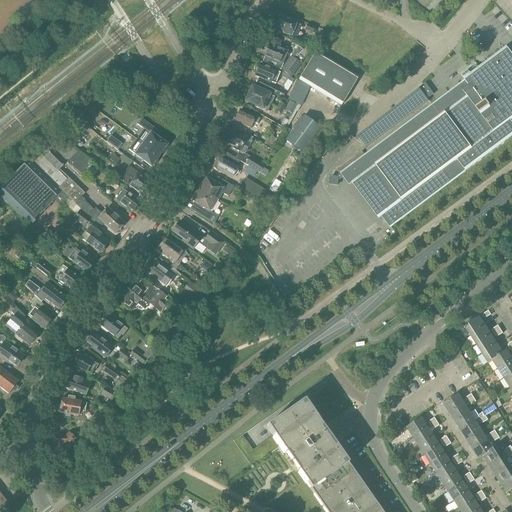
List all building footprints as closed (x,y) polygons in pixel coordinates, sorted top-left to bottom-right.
[(275,29),(289,35),(288,38),(294,41),(296,36),(300,26),(295,24),(296,22),(289,20),(289,21),(280,17),(275,29)] [(307,25),(305,31),(312,34),(314,28),(307,25)] [(268,46),(264,57),(282,65),(288,52),(284,50),(278,48),(280,42),(272,39),(269,46),(268,46)] [(299,55),(304,59),(311,51),(306,47),(299,55)] [(378,220),(382,218),(390,228),(511,137),(511,124),(511,122),(511,121),(511,56),(506,48),(495,57),(470,75),(470,74),(468,71),(461,76),(466,83),(461,87),(460,85),(335,178),(330,178),(329,185),(337,186),(338,182),(343,178),(349,185),(351,183),(378,220)] [(315,52),(298,80),(341,107),(358,78),(315,52)] [(290,57),(280,71),(290,78),(300,65),(290,57)] [(259,65),(255,77),(263,80),(264,82),(267,83),(269,82),(270,83),(275,85),(280,73),(274,71),(259,65)] [(420,90),(427,99),(433,95),(425,84),(419,89),(420,90)] [(249,89),(247,94),(270,104),(273,98),(268,96),(269,95),(252,88),(251,88),(249,89)] [(282,99),(285,93),(274,88),(272,93),(282,99)] [(420,90),(411,97),(419,108),(428,101),(427,100),(420,90)] [(270,104),(247,94),(245,100),(245,101),(245,102),(262,109),(267,111),(270,104)] [(402,104),(410,115),(419,108),(411,97),(402,104)] [(410,115),(402,104),(394,110),(402,121),(410,115)] [(385,117),(393,128),(402,121),(394,110),(385,117)] [(240,111),(235,122),(250,129),(252,123),(257,125),(259,120),(258,119),(255,118),(255,117),(249,114),(248,115),(240,111)] [(303,116),(284,141),(301,154),(320,129),(303,116)] [(384,134),(393,128),(385,117),(376,124),(384,134)] [(143,130),(136,140),(158,156),(161,153),(163,154),(167,149),(165,147),(166,146),(152,136),(156,131),(140,119),(136,125),(143,130)] [(384,134),(376,124),(367,131),(375,141),(384,134)] [(71,147),(79,137),(72,131),(64,142),(71,147)] [(230,131),(224,143),(233,147),(232,149),(238,152),(239,152),(244,154),(247,148),(242,146),(245,139),(230,131)] [(375,141),(367,131),(359,137),(366,147),(375,141)] [(106,142),(117,150),(121,145),(110,137),(106,142)] [(136,140),(128,150),(151,167),(152,165),(154,166),(158,161),(156,160),(158,156),(136,140)] [(41,155),(32,164),(74,204),(80,210),(80,211),(89,220),(99,230),(103,225),(97,220),(102,215),(95,209),(93,211),(84,202),(85,201),(81,198),(81,197),(84,194),(59,170),(65,164),(80,177),(81,176),(82,175),(91,164),(76,153),(62,141),(53,150),(52,150),(43,159),(41,155)] [(217,153),(216,155),(214,154),(208,163),(211,164),(210,166),(229,178),(230,176),(232,177),(237,167),(223,159),(224,157),(217,153)] [(120,160),(112,155),(109,159),(116,165),(120,160)] [(259,174),(264,166),(249,157),(244,165),(259,174)] [(30,163),(0,189),(0,197),(29,226),(38,217),(37,216),(59,192),(30,163)] [(124,173),(148,191),(153,184),(138,174),(136,172),(134,171),(128,167),(124,173)] [(116,176),(125,183),(129,186),(129,187),(144,197),(148,191),(124,173),(120,170),(116,176)] [(198,190),(218,201),(222,194),(227,197),(233,187),(218,178),(215,184),(205,179),(198,190)] [(113,180),(108,185),(115,191),(120,185),(113,180)] [(255,185),(248,196),(263,205),(270,194),(255,185)] [(133,212),(134,209),(138,212),(141,207),(138,204),(140,202),(127,193),(123,190),(115,200),(119,203),(126,208),(127,207),(133,212)] [(218,201),(198,190),(192,202),(198,206),(194,213),(207,220),(218,201)] [(97,220),(103,225),(108,230),(109,229),(115,234),(124,225),(107,209),(102,215),(97,220)] [(89,220),(80,211),(73,219),(84,227),(89,220)] [(193,250),(202,237),(184,224),(182,226),(178,223),(172,232),(183,240),(182,242),(193,250)] [(83,231),(86,233),(85,234),(90,237),(85,243),(99,254),(99,253),(101,253),(102,253),(104,250),(104,249),(104,247),(107,243),(98,237),(100,235),(94,231),(95,229),(88,224),(83,231)] [(26,236),(33,244),(38,239),(31,231),(26,236)] [(206,250),(211,253),(215,256),(224,244),(209,233),(203,241),(209,246),(206,250)] [(165,238),(161,245),(181,260),(184,256),(185,256),(187,254),(183,252),(183,251),(165,238)] [(181,260),(161,245),(156,251),(174,265),(174,264),(178,266),(179,265),(178,264),(181,260)] [(86,273),(86,272),(89,272),(91,269),(90,267),(93,263),(86,257),(87,256),(81,252),(80,253),(75,249),(68,259),(86,273)] [(24,256),(20,261),(27,266),(30,261),(24,256)] [(142,269),(155,279),(160,282),(168,273),(150,259),(142,269)] [(208,273),(213,277),(217,272),(204,263),(200,268),(208,273)] [(57,273),(58,274),(54,279),(58,282),(63,286),(64,285),(73,291),(81,281),(62,266),(57,273)] [(40,272),(36,277),(43,284),(48,278),(52,272),(45,268),(45,267),(41,273),(40,272)] [(189,283),(182,293),(196,303),(203,294),(189,283)] [(137,303),(143,295),(131,284),(122,294),(124,296),(118,302),(128,310),(133,304),(135,305),(137,303)] [(44,293),(40,298),(43,300),(43,301),(48,305),(50,303),(58,310),(67,299),(53,288),(47,295),(46,294),(45,293),(44,293)] [(158,291),(157,292),(147,303),(149,304),(155,309),(165,297),(158,291)] [(30,306),(33,308),(27,316),(32,319),(31,320),(44,329),(51,320),(44,314),(45,313),(40,309),(43,305),(35,297),(32,300),(34,302),(30,306)] [(6,298),(1,303),(19,322),(25,316),(6,298)] [(107,317),(100,327),(114,337),(117,332),(122,336),(127,330),(122,326),(122,325),(117,321),(115,323),(107,317)] [(464,327),(470,336),(485,327),(479,317),(464,327)] [(7,332),(10,335),(21,344),(23,342),(28,346),(31,343),(34,342),(36,339),(36,338),(36,337),(37,336),(34,334),(21,323),(17,328),(13,324),(7,332)] [(164,345),(177,330),(169,323),(156,338),(164,345)] [(491,336),(485,327),(470,336),(476,345),(491,336)] [(0,358),(4,361),(5,359),(16,367),(23,357),(5,343),(7,340),(0,334),(0,358)] [(98,354),(103,357),(105,359),(113,349),(106,344),(106,343),(93,334),(86,342),(91,347),(90,348),(98,354)] [(476,345),(482,354),(497,345),(491,336),(476,345)] [(503,354),(497,345),(482,354),(488,364),(492,361),(503,354)] [(129,356),(120,350),(117,355),(125,361),(129,356)] [(133,350),(130,355),(142,365),(146,360),(133,350)] [(511,358),(507,351),(503,354),(492,361),(498,370),(511,361),(511,358)] [(73,366),(86,373),(89,367),(93,369),(96,363),(85,357),(84,359),(78,356),(76,361),(75,361),(73,363),(74,364),(73,366)] [(511,361),(498,370),(504,379),(511,374),(511,361)] [(116,382),(121,375),(105,364),(100,371),(116,382)] [(133,375),(136,371),(131,367),(128,371),(133,375)] [(0,368),(0,388),(8,394),(12,390),(13,391),(14,392),(17,388),(15,386),(18,381),(0,368)] [(65,384),(64,386),(65,387),(64,389),(78,394),(79,393),(84,395),(87,389),(85,389),(87,382),(74,377),(73,380),(68,378),(66,383),(65,384)] [(474,396),(480,393),(476,387),(470,391),(474,396)] [(111,400),(114,395),(103,389),(100,394),(111,400)] [(466,400),(463,402),(458,395),(443,405),(445,407),(449,414),(467,403),(466,400)] [(58,406),(58,408),(57,412),(59,412),(58,414),(63,415),(63,419),(69,420),(70,416),(76,417),(77,411),(84,412),(85,404),(78,402),(72,401),(73,398),(67,397),(67,400),(61,399),(59,407),(58,406)] [(332,447),(320,431),(323,429),(303,401),(266,427),(286,455),(288,453),(300,469),(297,471),(325,511),(381,511),(334,445),(332,447)] [(467,403),(449,414),(455,423),(470,413),(466,407),(469,405),(467,403)] [(455,423),(461,432),(479,421),(477,418),(474,420),(470,413),(455,423)] [(407,428),(413,438),(428,428),(422,419),(407,428)] [(478,426),(481,424),(479,421),(461,432),(467,441),(481,431),(478,426)] [(418,447),(434,437),(428,428),(413,438),(418,447)] [(467,441),(473,451),(491,439),(489,437),(486,439),(481,431),(467,441)] [(56,445),(62,451),(74,439),(68,433),(65,436),(56,436),(56,445)] [(439,446),(434,437),(418,447),(424,456),(439,446)] [(489,444),(492,442),(491,439),(473,451),(479,460),(483,458),(494,450),(498,448),(498,447),(496,448),(495,449),(494,450),(489,444)] [(439,446),(424,456),(430,465),(445,455),(439,446)] [(502,454),(498,448),(494,450),(483,458),(479,460),(483,458),(489,467),(507,455),(505,452),(502,454)] [(430,465),(436,474),(451,465),(445,455),(430,465)] [(505,459),(508,457),(507,455),(489,467),(495,476),(510,466),(505,459)] [(457,474),(451,465),(436,474),(442,484),(457,474)] [(511,469),(510,466),(495,476),(500,484),(511,477),(511,469)] [(442,484),(448,493),(463,483),(457,474),(442,484)] [(511,477),(500,484),(507,494),(511,490),(511,477)] [(469,492),(463,483),(448,493),(454,502),(469,492)] [(454,502),(460,511),(475,502),(469,492),(454,502)] [(478,511),(481,511),(475,502),(460,511),(478,511)]
